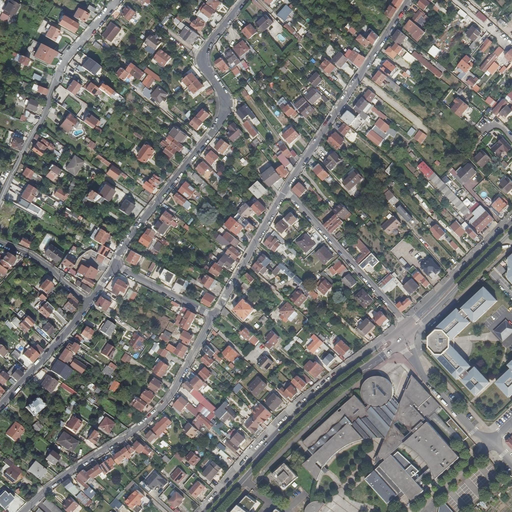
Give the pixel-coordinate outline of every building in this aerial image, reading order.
[(20,5),(10,0),(8,0),(2,12),(12,17),(20,5)] [(218,0),(211,0),(209,4),(216,10),(222,3),(218,0)] [(430,3),(426,0),(422,0),(419,5),(425,10),(430,3)] [(386,15),(391,20),(400,6),(394,2),(386,15)] [(206,22),(216,10),(208,4),(207,6),(201,13),(199,12),(196,15),(199,16),(206,22)] [(129,6),(126,9),(122,14),(130,21),(137,13),(129,6)] [(294,11),(288,6),(279,16),(283,19),(286,22),(289,19),(288,18),(290,16),(294,11)] [(73,17),(83,22),(86,17),(87,18),(89,14),(78,8),(73,17)] [(428,15),(421,9),(417,14),(415,12),(414,14),(415,16),(412,20),(421,28),(427,21),(429,23),(432,20),(427,15),(428,15)] [(460,9),(458,12),(465,18),(467,14),(460,9)] [(484,23),(488,19),(479,11),(476,15),(484,23)] [(256,24),(262,32),(273,22),(267,15),(256,24)] [(57,24),(73,33),(75,28),(73,27),(75,24),(62,16),(57,24)] [(204,25),(206,22),(199,16),(195,21),(194,20),(190,24),(194,27),(195,26),(201,31),(205,26),(204,25)] [(421,28),(412,20),(406,27),(415,35),(414,36),(419,41),(426,32),(425,31),(421,28)] [(197,38),(199,35),(182,22),(178,27),(184,31),(180,36),(186,40),(191,45),(195,41),(196,42),(199,39),(197,38)] [(122,29),(114,23),(103,36),(112,42),(122,29)] [(348,32),(350,30),(353,26),(349,23),(345,29),(348,32)] [(295,31),(288,24),(285,27),(292,34),(295,31)] [(250,39),(258,32),(252,25),(244,31),(250,39)] [(60,31),(50,26),(45,36),(54,42),(60,31)] [(475,41),(480,35),(481,33),(473,26),(467,34),(475,41)] [(425,31),(426,32),(435,39),(437,36),(428,28),(425,31)] [(371,43),(374,46),(379,38),(371,29),(369,31),(372,35),(368,40),(371,43)] [(399,44),(406,36),(400,30),(393,39),(398,43),(399,44)] [(367,47),(371,43),(368,40),(360,33),(358,35),(360,37),(358,39),(367,47)] [(156,38),(156,37),(152,34),(147,40),(151,43),(149,45),(156,51),(162,43),(156,38)] [(496,38),(491,34),(487,38),(489,40),(492,43),(496,38)] [(472,50),(482,38),(480,35),(475,41),(469,48),(472,50)] [(492,43),(489,40),(487,42),(486,41),(483,44),(484,45),(481,49),(484,52),(492,43)] [(250,50),(243,41),(234,49),(241,57),(250,50)] [(97,42),(94,46),(100,50),(103,47),(97,42)] [(405,49),(399,44),(398,43),(393,49),(391,47),(387,52),(395,58),(399,53),(400,54),(405,49)] [(37,58),(43,45),(40,44),(34,57),(37,58)] [(58,53),(53,50),(43,45),(37,58),(49,64),(54,56),(54,57),(56,57),(58,53)] [(243,68),(244,67),(238,59),(232,51),(229,48),(226,50),(229,54),(225,56),(231,64),(234,62),(237,66),(239,64),(241,67),(242,67),(243,68)] [(349,59),(359,69),(366,58),(358,53),(360,51),(356,48),(349,59)] [(172,58),(161,49),(155,58),(165,66),(172,58)] [(499,57),(504,51),(502,49),(496,55),(498,57),(499,58),(499,57)] [(412,54),(438,76),(441,72),(415,51),(412,54)] [(341,68),(349,59),(340,52),(333,61),(341,68)] [(26,66),(29,59),(20,55),(17,63),(26,66)] [(498,57),(496,55),(495,56),(494,55),(491,58),(490,57),(480,69),(485,72),(498,57)] [(90,58),(89,57),(81,67),(83,68),(90,58)] [(230,68),(223,57),(217,62),(220,67),(221,66),(224,72),(230,68)] [(466,57),(461,63),(462,64),(460,67),(462,69),(460,72),(462,74),(464,71),(465,72),(467,74),(470,70),(471,69),(470,69),(472,67),(469,64),(471,62),(466,57)] [(100,66),(90,58),(83,68),(93,75),(100,66)] [(329,76),(336,68),(326,59),(324,61),(325,63),(321,68),(329,76)] [(397,68),(388,61),(382,68),(390,75),(397,68)] [(233,72),(236,76),(241,72),(236,66),(231,69),(233,72)] [(145,73),(136,67),(132,73),(140,79),(145,73)] [(130,73),(123,68),(117,74),(125,80),(130,73)] [(160,83),(162,80),(147,68),(145,71),(152,77),(153,78),(160,83)] [(373,80),(384,88),(386,85),(387,86),(388,84),(385,81),(387,78),(389,79),(390,78),(379,69),(378,71),(379,72),(373,80)] [(464,78),(474,87),(481,79),(470,70),(467,74),(464,78)] [(190,88),(198,80),(193,73),(184,81),(190,88)] [(309,81),(316,88),(323,81),(320,77),(320,76),(318,73),(309,81)] [(153,78),(152,77),(151,78),(150,77),(144,84),(147,86),(153,78)] [(78,79),(76,81),(84,87),(86,84),(78,79)] [(202,84),(198,80),(190,88),(195,94),(202,88),(200,86),(202,84)] [(73,81),(67,90),(74,95),(81,86),(75,82),(73,81)] [(186,91),(190,88),(184,81),(180,83),(186,91)] [(397,93),(401,87),(393,81),(390,85),(394,88),(393,89),(397,93)] [(98,89),(91,83),(85,89),(94,95),(98,89)] [(33,86),(28,84),(25,90),(30,92),(33,86)] [(102,84),(98,89),(108,97),(110,94),(116,98),(119,95),(106,85),(105,87),(102,84)] [(245,89),(250,95),(254,93),(247,85),(244,87),(245,89)] [(45,95),(47,90),(39,87),(37,91),(45,95)] [(154,94),(146,87),(143,91),(143,95),(150,100),(152,97),(161,104),(164,100),(166,98),(166,99),(169,95),(160,88),(154,94)] [(251,98),(244,89),(241,91),(248,100),(251,98)] [(306,97),(313,105),(321,97),(314,89),(306,97)] [(370,89),(364,97),(371,103),(377,95),(370,89)] [(30,98),(31,97),(20,92),(18,97),(29,102),(26,108),(34,111),(38,102),(30,98)] [(485,102),(491,107),(495,101),(489,96),(485,102)] [(371,103),(364,97),(355,108),(361,113),(357,117),(349,110),(343,119),(357,131),(366,120),(369,122),(370,121),(367,118),(368,117),(370,118),(371,117),(364,111),(371,103)] [(291,102),(289,104),(283,98),(279,101),(279,100),(277,103),(281,107),(290,116),(291,115),(294,118),(298,114),(295,111),(298,109),(291,102)] [(452,109),(460,116),(469,106),(461,99),(452,109)] [(508,104),(504,100),(495,109),(493,112),(498,116),(500,114),(504,117),(505,115),(507,117),(511,112),(511,110),(507,106),(508,104)] [(299,110),(306,118),(315,110),(307,102),(299,110)] [(243,119),(252,112),(246,104),(238,111),(243,119)] [(174,105),(170,110),(177,117),(181,112),(174,105)] [(385,119),(387,116),(375,106),(373,109),(385,119)] [(109,107),(106,111),(107,111),(104,115),(108,118),(114,110),(109,107)] [(204,109),(198,116),(204,122),(210,115),(204,109)] [(24,122),(29,112),(24,110),(20,120),(24,122)] [(89,113),(83,122),(92,128),(98,120),(89,113)] [(69,114),(65,120),(76,129),(80,123),(72,117),(73,116),(69,114)] [(204,123),(197,117),(191,124),(198,130),(204,123)] [(476,125),(481,129),(484,126),(486,127),(489,123),(482,117),(476,125)] [(393,136),(397,131),(380,118),(375,124),(376,125),(372,129),(371,129),(366,135),(379,146),(389,134),(393,136)] [(250,120),(245,124),(255,137),(260,133),(250,120)] [(73,127),(64,121),(60,127),(69,133),(73,127)] [(233,122),(228,128),(230,130),(226,135),(234,143),(244,133),(233,122)] [(349,132),(352,129),(345,123),(339,130),(346,136),(347,135),(349,137),(351,134),(349,132)] [(190,136),(177,127),(171,135),(183,145),(190,136)] [(407,134),(413,137),(416,130),(411,127),(407,134)] [(299,136),(292,128),(283,136),(290,144),(299,136)] [(421,143),(427,136),(420,131),(414,138),(421,143)] [(345,140),(336,132),(329,140),(339,149),(344,144),(343,143),(345,140)] [(36,136),(34,138),(37,140),(39,141),(46,147),(47,147),(61,157),(63,155),(55,149),(56,148),(53,145),(54,145),(43,138),(37,134),(36,136)] [(181,151),(185,146),(183,145),(171,135),(167,141),(181,151)] [(12,141),(14,142),(12,146),(19,149),(23,140),(14,137),(13,137),(12,137),(12,139),(12,140),(12,141)] [(230,146),(222,139),(216,147),(224,154),(230,146)] [(499,157),(505,150),(507,152),(511,149),(502,139),(492,149),(499,157)] [(46,147),(39,141),(37,144),(36,144),(32,149),(41,155),(46,147)] [(175,155),(178,151),(165,141),(162,144),(168,148),(165,152),(174,159),(176,156),(175,155)] [(137,156),(141,150),(135,145),(131,152),(137,156)] [(155,151),(147,145),(139,156),(146,162),(155,151)] [(284,154),(287,159),(293,155),(291,153),(286,146),(281,150),(284,154)] [(216,162),(220,157),(213,151),(206,159),(213,165),(216,162),(214,161),(215,160),(216,162)] [(491,159),(483,151),(474,159),(481,168),(491,159)] [(335,152),(324,162),(332,169),(342,160),(335,152)] [(286,168),(291,164),(287,159),(284,154),(278,158),(284,165),(286,168)] [(98,155),(96,158),(111,168),(113,166),(102,158),(98,155)] [(75,156),(66,169),(75,175),(83,162),(75,156)] [(214,171),(205,161),(197,169),(203,175),(209,170),(212,173),(213,172),(214,171)] [(461,188),(463,186),(462,185),(453,176),(450,172),(442,179),(424,161),(419,166),(470,220),(475,215),(453,191),(455,189),(464,197),(467,194),(461,188)] [(500,164),(505,169),(509,166),(504,161),(500,164)] [(55,166),(52,164),(49,169),(50,170),(46,176),(53,181),(57,176),(59,177),(63,172),(55,166)] [(330,175),(320,164),(314,169),(324,180),(330,175)] [(457,174),(465,182),(476,172),(469,164),(457,174)] [(277,170),(282,178),(289,172),(286,168),(284,165),(277,170)] [(113,166),(111,168),(107,174),(115,179),(120,171),(118,170),(119,169),(113,166)] [(262,177),(271,187),(282,178),(277,170),(274,167),(262,177)] [(30,174),(25,171),(22,174),(30,179),(32,175),(30,174)] [(363,178),(356,171),(344,182),(350,190),(363,178)] [(453,176),(462,185),(465,182),(457,174),(456,173),(454,175),(453,176)] [(150,182),(157,187),(161,182),(163,183),(165,181),(160,177),(160,178),(156,175),(150,182)] [(511,188),(511,181),(508,177),(499,186),(506,194),(511,188)] [(153,193),(157,187),(150,182),(149,181),(145,187),(153,193)] [(250,190),(259,199),(267,191),(259,182),(250,190)] [(197,191),(188,183),(181,191),(190,199),(197,191)] [(307,190),(301,183),(294,190),(301,197),(307,190)] [(35,188),(27,184),(23,190),(31,195),(35,188)] [(215,192),(208,186),(204,189),(211,196),(215,192)] [(311,186),(309,188),(317,197),(319,195),(311,186)] [(66,193),(58,189),(55,195),(62,200),(66,193)] [(31,195),(23,190),(19,196),(29,202),(32,196),(31,195)] [(104,199),(90,190),(84,197),(91,202),(92,201),(94,202),(95,201),(100,204),(104,199)] [(193,204),(179,193),(175,199),(188,209),(193,204)] [(49,197),(46,201),(55,207),(57,203),(49,197)] [(508,206),(500,198),(493,205),(501,213),(508,206)] [(119,209),(128,215),(135,206),(126,200),(119,209)] [(254,211),(259,216),(265,209),(258,201),(251,208),(254,211)] [(398,201),(393,206),(408,222),(413,218),(398,201)] [(239,213),(246,220),(254,211),(251,208),(247,203),(238,212),(239,213)] [(333,210),(337,214),(342,219),(350,212),(342,204),(337,208),(336,208),(333,210)] [(0,234),(6,237),(19,208),(13,205),(0,234)] [(328,209),(320,217),(321,219),(330,210),(328,209)] [(168,212),(162,219),(171,226),(176,219),(168,212)] [(244,227),(248,231),(250,232),(254,227),(246,220),(239,213),(234,218),(244,227)] [(292,225),(293,226),(299,220),(293,214),(287,219),(292,225)] [(337,214),(324,226),(331,234),(344,222),(342,219),(337,214)] [(364,222),(369,217),(366,214),(361,218),(364,222)] [(400,222),(393,215),(381,226),(388,233),(391,230),(393,233),(395,233),(397,231),(397,230),(394,227),(400,222)] [(439,238),(445,232),(429,215),(426,218),(431,223),(431,222),(434,225),(431,228),(435,232),(434,233),(439,238)] [(237,235),(244,227),(234,218),(232,217),(225,225),(237,235)] [(468,229),(471,226),(462,217),(460,218),(459,219),(468,229)] [(287,219),(286,218),(277,228),(283,234),(292,225),(287,219)] [(171,226),(162,219),(155,229),(163,235),(171,226)] [(450,227),(459,236),(466,230),(457,221),(450,227)] [(188,233),(191,229),(183,222),(180,226),(188,233)] [(104,224),(101,229),(109,234),(112,229),(104,224)] [(474,239),(478,234),(471,226),(468,229),(466,230),(474,239)] [(95,229),(90,238),(102,245),(105,241),(107,242),(111,236),(109,234),(101,229),(98,228),(97,230),(95,229)] [(153,238),(155,236),(157,233),(153,231),(149,228),(145,233),(153,238)] [(155,228),(153,231),(157,233),(162,237),(163,235),(155,229),(155,228)] [(245,234),(252,240),(254,236),(250,232),(248,231),(245,234)] [(232,244),(235,247),(239,242),(227,232),(222,237),(227,241),(232,244)] [(286,241),(276,232),(265,244),(275,253),(278,250),(280,252),(284,247),(282,246),(286,241)] [(145,233),(139,241),(148,247),(153,240),(154,238),(153,238),(145,233)] [(24,238),(30,242),(32,237),(26,234),(24,238)] [(298,243),(308,253),(317,244),(307,234),(298,243)] [(164,245),(167,248),(170,244),(162,238),(161,240),(155,236),(153,238),(154,238),(158,241),(164,245)] [(27,247),(30,242),(24,238),(22,237),(19,243),(27,247)] [(159,252),(164,245),(158,241),(153,248),(159,252)] [(360,243),(367,251),(369,249),(362,242),(360,243)] [(298,257),(300,254),(290,245),(289,244),(286,246),(298,257)] [(63,253),(50,245),(45,253),(58,261),(63,253)] [(102,245),(98,252),(106,257),(110,249),(102,245)] [(226,254),(235,261),(241,254),(232,246),(226,254)] [(326,265),(334,257),(325,247),(317,255),(326,265)] [(367,251),(356,261),(360,265),(373,254),(369,249),(367,251)] [(142,256),(134,251),(128,260),(137,265),(142,256)] [(9,266),(10,267),(15,259),(7,254),(4,259),(0,256),(0,260),(2,261),(9,266)] [(215,262),(215,263),(217,260),(210,254),(208,257),(215,262)] [(218,265),(222,268),(224,266),(229,270),(235,261),(226,254),(221,261),(220,263),(218,265)] [(265,254),(260,261),(266,267),(267,268),(273,261),(265,254)] [(373,254),(360,265),(364,270),(371,263),(373,265),(378,260),(373,254)] [(62,263),(70,269),(71,270),(77,261),(68,255),(62,263)] [(431,258),(421,267),(428,275),(434,270),(436,273),(441,268),(431,258)] [(5,273),(8,267),(9,266),(2,261),(0,264),(0,263),(0,273),(2,275),(4,272),(5,273)] [(262,272),(266,267),(260,261),(254,267),(257,269),(255,271),(259,275),(262,272)] [(342,278),(349,271),(340,262),(336,265),(338,266),(334,270),(332,267),(329,270),(334,276),(337,273),(342,278)] [(213,268),(221,274),(223,270),(222,269),(222,268),(218,265),(216,263),(213,268)] [(218,277),(221,274),(213,268),(211,270),(206,266),(204,269),(212,274),(213,275),(214,274),(218,277)] [(289,275),(292,272),(286,266),(283,270),(289,275)] [(277,277),(283,270),(279,267),(275,271),(273,273),(277,277)] [(412,275),(405,268),(404,270),(410,277),(412,275)] [(418,270),(413,276),(417,280),(418,278),(425,286),(429,282),(426,279),(422,275),(418,270)] [(170,283),(174,277),(166,272),(162,280),(165,282),(166,281),(170,283)] [(295,281),(298,277),(292,272),(289,275),(295,281)] [(328,281),(333,286),(335,284),(324,272),(321,274),(324,277),(328,281)] [(91,287),(94,282),(93,281),(85,277),(77,273),(75,275),(75,276),(82,280),(81,281),(91,287)] [(85,277),(93,281),(95,277),(88,273),(85,277)] [(244,279),(247,282),(251,285),(255,280),(249,274),(244,279)] [(380,288),(382,290),(393,280),(395,278),(392,275),(391,274),(382,283),(383,285),(380,288)] [(210,289),(216,280),(210,277),(208,275),(203,283),(210,289)] [(343,281),(351,289),(358,284),(350,275),(343,281)] [(172,290),(180,294),(187,281),(180,277),(172,290)] [(325,291),(328,294),(334,287),(327,281),(328,281),(324,277),(318,284),(321,287),(319,289),(323,293),(325,291)] [(393,280),(397,285),(399,287),(402,285),(395,278),(393,280)] [(407,296),(408,297),(419,286),(412,279),(404,286),(401,289),(407,296)] [(113,291),(119,295),(121,291),(125,293),(129,286),(120,280),(113,291)] [(382,290),(385,293),(388,291),(390,292),(397,285),(393,280),(382,290)] [(52,291),(55,289),(46,281),(39,289),(46,294),(50,289),(51,290),(52,291)] [(88,293),(90,288),(77,281),(75,285),(80,288),(88,293)] [(247,282),(240,289),(245,294),(246,293),(252,287),(251,285),(247,282)] [(253,288),(248,294),(251,297),(257,291),(253,288)] [(300,307),(311,296),(309,294),(302,288),(298,292),(299,293),(292,300),(300,307)] [(475,323),(497,302),(485,289),(463,309),(464,310),(461,313),(458,310),(434,333),(435,334),(430,338),(430,348),(434,353),(433,354),(458,381),(461,378),(464,381),(463,382),(477,397),(490,384),(476,369),(470,375),(468,372),(472,368),(454,349),(454,347),(454,346),(454,345),(454,344),(455,344),(455,341),(454,341),(454,340),(454,339),(470,323),(467,319),(470,317),(475,323)] [(130,290),(124,300),(127,302),(128,302),(134,292),(130,290)] [(46,298),(44,301),(46,303),(49,305),(56,298),(59,302),(58,303),(60,306),(62,304),(64,306),(68,309),(71,312),(77,307),(76,306),(78,303),(69,294),(66,297),(62,298),(60,295),(61,294),(59,291),(54,297),(50,294),(46,298)] [(311,296),(316,300),(319,296),(313,291),(309,294),(311,296)] [(369,296),(364,291),(356,298),(366,308),(372,303),(367,297),(369,296)] [(210,306),(215,298),(208,293),(203,302),(210,306)] [(104,295),(103,297),(109,301),(108,303),(111,305),(114,302),(104,295)] [(397,306),(402,312),(413,302),(408,297),(407,296),(403,300),(405,302),(403,304),(400,301),(399,302),(399,303),(397,306)] [(103,297),(98,305),(112,314),(115,311),(110,308),(111,305),(108,303),(109,301),(103,297)] [(247,321),(256,310),(245,300),(236,311),(247,321)] [(49,305),(46,303),(41,307),(39,305),(36,308),(39,310),(38,311),(46,318),(54,310),(49,305)] [(293,309),(294,308),(290,303),(281,312),(288,320),(296,312),(293,309)] [(324,307),(322,306),(309,319),(311,321),(324,307)] [(226,307),(223,313),(227,317),(231,313),(226,307)] [(55,311),(63,320),(67,317),(59,308),(55,311)] [(34,323),(21,311),(20,310),(17,314),(21,318),(30,326),(34,323)] [(183,311),(180,316),(186,319),(193,323),(198,315),(190,311),(188,315),(183,311)] [(296,312),(288,320),(292,323),(299,316),(296,312)] [(374,318),(381,325),(388,319),(382,312),(374,318)] [(164,315),(163,318),(178,326),(179,324),(164,315)] [(259,321),(264,326),(269,320),(265,315),(259,321)] [(24,333),(30,326),(21,318),(19,321),(15,317),(10,322),(16,327),(17,326),(24,333)] [(193,323),(186,319),(182,326),(189,331),(193,323)] [(269,320),(264,326),(267,329),(274,322),(270,319),(269,320)] [(364,337),(375,326),(368,319),(356,330),(364,337)] [(100,331),(107,336),(114,326),(106,321),(100,331)] [(494,332),(503,342),(511,333),(511,327),(506,321),(494,332)] [(47,323),(41,329),(48,337),(54,330),(47,323)] [(80,335),(88,340),(93,332),(86,327),(80,335)] [(250,340),(255,335),(249,329),(248,328),(243,334),(249,339),(250,340)] [(181,341),(189,345),(194,336),(186,332),(181,341)] [(273,332),(272,333),(279,340),(281,339),(273,332)] [(279,340),(272,333),(266,339),(274,347),(277,344),(276,343),(277,342),(279,340)] [(327,350),(329,348),(328,347),(324,343),(318,338),(315,335),(312,338),(315,341),(309,348),(314,353),(322,345),(327,350)] [(318,338),(324,343),(327,340),(321,335),(318,338)] [(130,345),(139,351),(144,343),(135,337),(130,345)] [(261,340),(257,344),(263,349),(265,347),(266,345),(261,340)] [(335,348),(343,356),(350,348),(342,341),(335,348)] [(68,344),(66,348),(74,354),(79,347),(77,345),(74,343),(72,347),(68,344)] [(181,343),(178,348),(186,353),(189,348),(181,343)] [(100,354),(108,360),(115,350),(107,344),(100,354)] [(212,344),(210,346),(218,353),(219,351),(212,344)] [(32,350),(27,345),(25,347),(27,349),(23,355),(32,364),(39,356),(32,350)] [(36,345),(32,350),(39,356),(43,351),(36,345)] [(170,351),(162,346),(158,353),(165,358),(170,351)] [(218,353),(210,346),(209,347),(216,354),(218,353)] [(216,354),(209,347),(205,351),(214,359),(215,358),(221,363),(223,361),(216,354)] [(239,354),(232,347),(224,354),(233,362),(237,357),(237,356),(239,354)] [(186,353),(178,348),(175,353),(183,358),(186,353)] [(72,354),(65,349),(59,359),(66,364),(68,361),(71,363),(70,366),(82,374),(86,368),(78,362),(77,364),(72,360),(73,357),(71,356),(72,354)] [(14,350),(10,355),(16,359),(20,355),(14,350)] [(133,358),(126,354),(122,360),(128,364),(133,358)] [(327,366),(335,359),(330,354),(322,361),(327,366)] [(218,364),(208,355),(204,360),(211,367),(215,363),(218,365),(218,364)] [(267,372),(274,363),(267,356),(258,365),(267,372)] [(72,370),(58,360),(51,371),(55,374),(65,381),(72,370)] [(155,371),(154,372),(162,378),(170,366),(162,361),(157,368),(156,367),(154,370),(155,371)] [(317,376),(324,369),(319,364),(319,363),(317,366),(313,362),(308,368),(317,376)] [(511,363),(509,366),(511,369),(511,370),(497,384),(510,398),(511,396),(511,363)] [(107,366),(102,373),(110,378),(115,371),(111,369),(107,366)] [(13,367),(6,374),(11,378),(15,381),(22,374),(17,370),(13,367)] [(51,371),(45,368),(43,370),(54,377),(55,374),(51,371)] [(206,381),(213,374),(206,368),(200,375),(206,381)] [(0,373),(0,383),(2,384),(8,377),(2,372),(0,373)] [(300,377),(307,384),(311,380),(304,374),(300,377)] [(199,391),(205,384),(207,383),(199,375),(191,384),(199,391)] [(54,387),(56,385),(57,382),(48,376),(41,386),(50,393),(54,387)] [(302,390),(307,384),(300,377),(299,376),(293,383),(302,390)] [(460,458),(425,420),(423,418),(427,414),(429,417),(440,406),(413,376),(399,406),(398,410),(390,401),(393,399),(393,395),(393,390),(392,386),(390,383),(387,379),(384,378),(380,377),(376,377),(372,377),(369,379),(366,382),(364,386),(362,391),(362,394),(364,400),(366,403),(364,405),(355,396),(341,408),(343,410),(340,413),(338,410),(303,442),(315,455),(303,465),(318,481),(321,473),(323,470),(313,465),(315,462),(325,467),(331,459),(337,452),(343,448),(348,445),(355,442),(364,439),(360,434),(369,432),(384,432),(388,433),(385,439),(388,439),(394,440),(400,443),(402,441),(404,443),(405,443),(404,444),(413,449),(424,460),(431,468),(432,470),(435,480),(447,470),(448,471),(451,468),(450,467),(460,458)] [(257,396),(267,385),(259,377),(249,388),(257,396)] [(149,387),(157,393),(164,384),(155,378),(149,387)] [(203,394),(199,391),(191,384),(188,381),(184,386),(198,399),(203,394)] [(114,382),(111,386),(110,388),(115,391),(119,385),(114,382)] [(288,390),(295,396),(297,393),(294,390),(295,389),(292,386),(290,388),(288,390)] [(279,392),(287,399),(290,396),(292,399),(295,396),(288,390),(285,387),(279,392)] [(142,398),(151,404),(156,396),(153,394),(153,393),(151,391),(150,392),(147,390),(142,398)] [(274,411),(283,402),(275,394),(265,403),(274,411)] [(34,416),(46,406),(39,396),(26,407),(34,416)] [(143,407),(145,408),(148,404),(137,397),(134,401),(136,402),(134,406),(141,410),(143,407)] [(194,414),(198,410),(182,397),(178,402),(185,408),(186,406),(194,414)] [(204,401),(211,408),(214,405),(207,398),(204,401)] [(398,410),(399,406),(393,399),(390,401),(398,410)] [(175,406),(182,412),(185,408),(178,402),(174,406),(175,406)] [(227,407),(230,405),(227,402),(219,410),(217,412),(218,413),(216,415),(225,422),(230,417),(234,420),(237,417),(227,407)] [(262,422),(263,423),(272,414),(261,403),(252,413),(254,415),(255,416),(262,422)] [(66,408),(73,413),(75,408),(69,404),(66,408)] [(173,408),(180,415),(182,413),(182,412),(175,406),(173,408)] [(196,419),(200,422),(201,420),(205,423),(211,429),(215,425),(201,413),(198,417),(196,419)] [(153,430),(161,437),(167,430),(166,428),(172,421),(166,416),(153,430)] [(246,426),(254,434),(258,429),(257,428),(262,422),(255,416),(252,419),(251,418),(250,417),(247,420),(248,421),(249,423),(246,426)] [(21,420),(27,425),(30,422),(24,417),(21,420)] [(73,417),(66,427),(75,433),(82,423),(73,417)] [(99,427),(108,433),(115,424),(106,418),(99,427)] [(195,427),(200,422),(196,419),(196,418),(191,424),(195,427)] [(452,419),(447,423),(464,442),(469,437),(452,419)] [(195,427),(198,430),(205,423),(201,420),(200,422),(195,427)] [(32,426),(37,432),(43,427),(38,421),(32,426)] [(25,429),(15,422),(6,434),(16,441),(25,429)] [(191,424),(189,422),(183,429),(192,437),(198,430),(195,427),(191,424)] [(94,431),(92,432),(89,436),(87,440),(93,444),(97,438),(96,437),(98,434),(94,431)] [(151,442),(157,436),(152,431),(146,437),(151,442)] [(57,442),(72,452),(78,443),(64,433),(57,442)] [(222,441),(228,447),(233,442),(227,436),(222,441)] [(239,447),(240,448),(244,444),(237,438),(233,442),(239,447)] [(394,440),(388,439),(381,451),(382,452),(384,450),(387,455),(400,443),(394,440)] [(143,445),(139,442),(139,441),(134,447),(141,453),(143,451),(148,456),(153,450),(147,445),(146,447),(143,445)] [(391,455),(404,443),(402,441),(400,443),(387,455),(383,458),(385,460),(392,455),(391,455)] [(228,447),(234,452),(239,447),(233,442),(228,447)] [(127,448),(122,451),(127,457),(128,459),(130,457),(129,456),(132,454),(127,448)] [(46,459),(54,465),(60,458),(49,449),(47,451),(50,454),(46,459)] [(226,458),(228,456),(221,450),(219,452),(226,458)] [(383,458),(387,455),(384,450),(382,452),(381,451),(378,457),(381,460),(383,458)] [(127,457),(122,451),(117,455),(118,456),(116,458),(118,460),(120,459),(122,461),(127,457)] [(186,458),(193,465),(200,458),(192,451),(186,458)] [(184,458),(183,457),(178,452),(175,455),(181,461),(184,458)] [(168,464),(171,461),(165,455),(162,459),(168,464)] [(419,486),(417,483),(415,481),(392,455),(385,460),(365,479),(387,504),(402,491),(405,494),(415,485),(417,487),(419,486)] [(15,480),(22,471),(14,464),(9,461),(6,458),(3,462),(6,464),(3,468),(7,472),(6,472),(15,480)] [(112,458),(100,466),(104,472),(106,475),(115,468),(113,465),(115,463),(112,458)] [(28,470),(40,479),(47,471),(35,462),(28,470)] [(313,465),(323,470),(325,467),(315,462),(313,465)] [(284,490),(298,477),(287,465),(286,465),(285,463),(280,468),(281,469),(278,471),(277,470),(272,475),(274,476),(273,477),(284,490)] [(100,466),(99,465),(94,469),(99,475),(104,472),(100,466)] [(203,474),(211,481),(219,472),(211,465),(203,474)] [(176,471),(184,478),(187,474),(179,468),(176,471)] [(417,483),(432,470),(431,468),(415,481),(417,483)] [(99,475),(94,469),(88,473),(94,478),(94,479),(96,477),(99,475)] [(88,473),(84,470),(78,476),(79,477),(84,481),(88,477),(91,481),(94,478),(88,473)] [(179,484),(184,478),(176,471),(171,477),(179,484)] [(13,483),(15,480),(6,472),(4,475),(13,483)] [(163,489),(168,484),(155,472),(145,483),(153,491),(158,485),(163,489)] [(480,490),(489,481),(481,473),(472,482),(480,490)] [(84,481),(79,477),(77,480),(76,481),(75,479),(72,481),(75,486),(70,490),(68,487),(67,488),(88,507),(93,501),(85,494),(86,492),(89,494),(92,491),(87,487),(88,485),(84,481)] [(70,479),(63,485),(67,488),(68,487),(70,490),(75,486),(72,481),(70,479)] [(194,487),(201,493),(206,487),(199,482),(194,487)] [(424,491),(419,486),(417,487),(415,485),(405,494),(412,501),(424,491)] [(197,498),(201,493),(194,487),(190,493),(197,498)] [(298,503),(306,494),(298,487),(290,496),(298,503)] [(169,494),(172,497),(168,503),(176,510),(185,499),(173,489),(169,494)] [(137,490),(125,502),(133,510),(145,498),(137,490)] [(390,507),(405,494),(402,491),(387,504),(390,507)] [(56,501),(49,494),(46,496),(49,498),(54,503),(56,501)] [(62,506),(68,511),(78,511),(83,508),(71,497),(62,506)] [(63,511),(54,503),(49,498),(44,503),(53,511),(63,511)] [(309,511),(314,507),(319,511),(325,504),(322,502),(320,502),(316,501),(312,502),(310,503),(308,506),(306,508),(304,511),(309,511)] [(452,511),(443,502),(439,506),(438,511),(452,511)]
